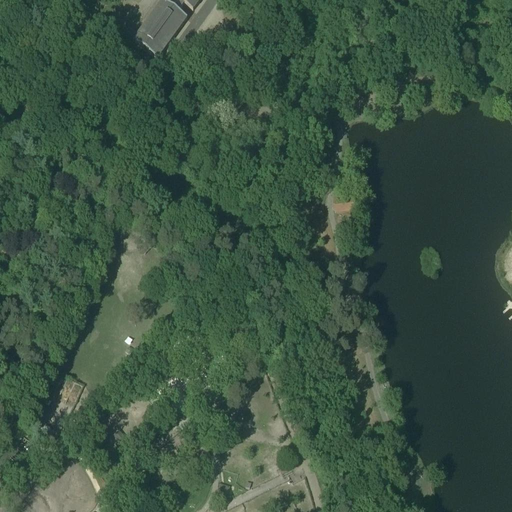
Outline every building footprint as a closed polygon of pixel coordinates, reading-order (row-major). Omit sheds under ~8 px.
[(201,0),(175,0),(193,13),(201,0)] [(187,21),(179,15),(161,2),(132,43),(158,62),(187,21)] [(353,201),(334,203),(335,216),(355,214),(353,201)] [(46,439),(53,446),(61,437),(54,431),(46,439)] [(278,470),(282,476),(288,473),(284,467),(278,470)] [(227,498),(230,488),(221,485),(218,495),(227,498)]
